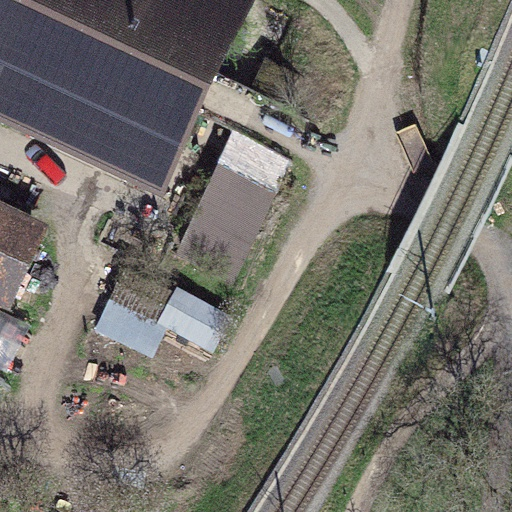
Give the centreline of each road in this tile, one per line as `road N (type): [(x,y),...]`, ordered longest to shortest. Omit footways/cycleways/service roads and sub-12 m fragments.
road 1 (track): [(398,0),(368,146),(502,251),(509,426),(492,511)]
road 2 (track): [(368,146),(175,444),(129,464),(0,454)]
road 3 (track): [(77,184),(67,234),(75,301),(40,378),(44,458)]
road 4 (track): [(356,511),(437,388),(501,330)]
